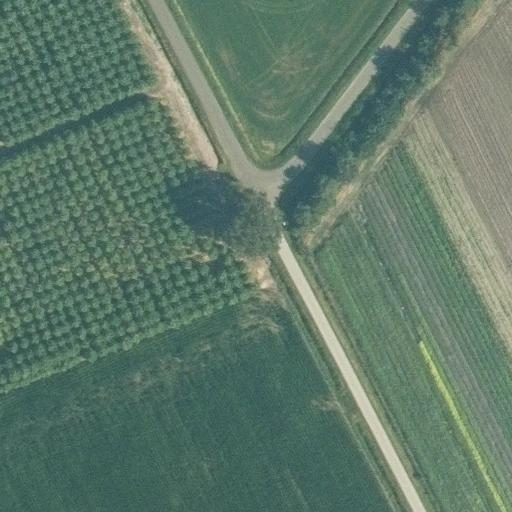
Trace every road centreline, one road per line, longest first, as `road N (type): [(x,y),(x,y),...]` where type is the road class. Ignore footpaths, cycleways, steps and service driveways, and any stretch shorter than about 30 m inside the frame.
road 1 (unclassified): [(412,511),(256,204)]
road 2 (unclassified): [(256,204),(423,0)]
road 3 (unclassified): [(256,204),(150,0)]
